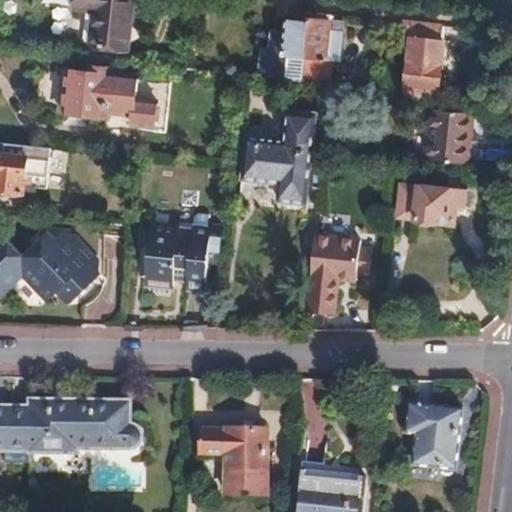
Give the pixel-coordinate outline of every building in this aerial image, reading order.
[(129,57),(135,0),(74,0),(73,14),(94,16),(90,53),(129,57)] [(289,56),(304,58),(310,14),(299,13),(298,22),(287,20),(285,34),(267,33),(264,54),(259,53),(256,80),(285,83),(289,56)] [(310,14),(304,58),(325,61),(332,17),(310,14)] [(404,96),(442,100),(443,90),(438,90),(442,45),(438,44),(440,28),(406,25),(405,39),(410,40),(404,96)] [(152,60),(150,69),(175,72),(176,62),(152,60)] [(105,115),(110,77),(111,72),(93,71),(92,77),(65,75),(61,114),(105,119),(105,115)] [(172,83),(110,77),(105,115),(134,118),(134,126),(155,128),(155,134),(167,135),(172,83)] [(494,121),(511,122),(511,106),(496,105),(494,121)] [(465,165),(471,116),(428,111),(422,161),(465,165)] [(302,206),(313,118),(287,115),(283,145),(245,141),(242,182),(278,186),(277,204),(302,206)] [(46,192),(52,151),(0,145),(0,192),(23,194),(24,189),(46,192)] [(462,208),(463,193),(399,186),(394,220),(451,226),(454,207),(462,208)] [(314,237),(306,313),(333,316),(337,280),(355,282),(355,273),(358,248),(358,240),(314,237)] [(205,298),(212,242),(193,240),(192,249),(177,247),(178,241),(151,238),(144,293),(172,295),(174,283),(187,284),(187,298),(205,298)] [(110,288),(115,246),(54,240),(50,282),(110,288)] [(372,249),(358,248),(355,273),(369,273),(372,249)] [(129,408),(31,406),(31,410),(31,450),(131,452),(138,448),(141,443),(141,439),(139,434),(136,430),(129,430),(129,408)] [(454,471),(461,415),(410,408),(406,444),(416,445),(414,467),(454,471)] [(28,450),(31,450),(31,410),(0,410),(0,454),(27,455),(28,450)] [(265,503),(267,431),(201,431),(200,478),(222,478),(222,503),(265,503)] [(353,511),(356,491),(362,492),(364,473),(301,467),(295,511),(353,511)] [(359,511),(362,492),(356,491),(353,511),(359,511)]
